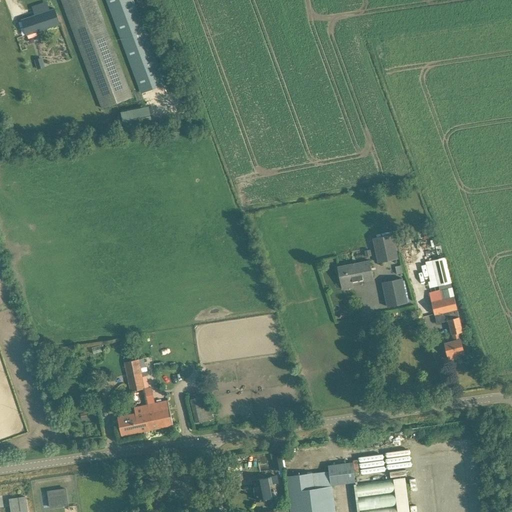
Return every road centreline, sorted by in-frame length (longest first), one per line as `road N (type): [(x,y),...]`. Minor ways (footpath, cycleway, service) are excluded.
road 1 (unclassified): [(209,448),(494,409),(511,416)]
road 2 (unclassified): [(0,476),(209,448)]
